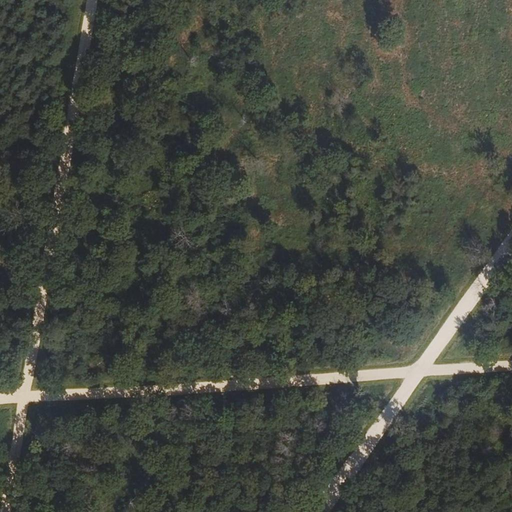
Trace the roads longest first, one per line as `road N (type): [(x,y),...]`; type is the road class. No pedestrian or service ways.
road 1 (track): [(7,511),(91,0)]
road 2 (track): [(511,376),(0,409)]
road 3 (track): [(511,247),(325,511)]
